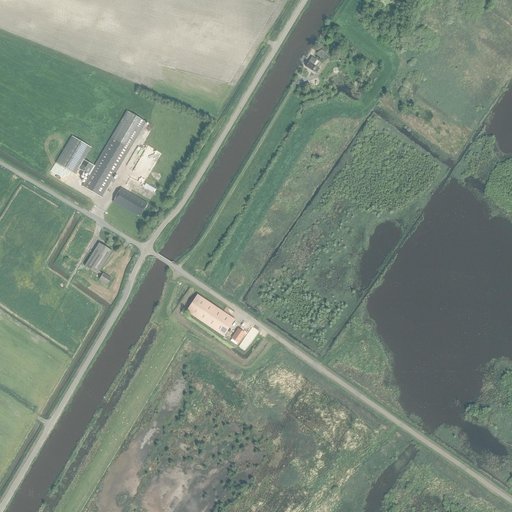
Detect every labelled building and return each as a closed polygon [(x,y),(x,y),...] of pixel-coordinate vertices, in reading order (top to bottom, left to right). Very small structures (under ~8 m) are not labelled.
[(326,55),(322,50),(317,54),(320,59),(326,55)] [(315,67),(313,65),(317,60),(312,57),(305,67),(316,74),(320,68),(316,66),(315,67)] [(65,148),(56,163),(70,171),(75,175),(79,169),(89,175),(83,186),(102,197),(146,122),(127,111),(94,166),(84,160),(91,148),(72,136),(65,148)] [(137,215),(140,216),(147,204),(121,188),(113,202),(137,216),(137,215)] [(111,278),(103,273),(103,274),(99,272),(112,251),(99,243),(84,266),(97,274),(98,273),(102,275),(99,279),(107,284),(111,278)] [(197,295),(186,311),(223,336),(229,328),(226,325),(231,317),(197,295)] [(238,329),(232,338),(238,342),(244,333),(238,329)]
